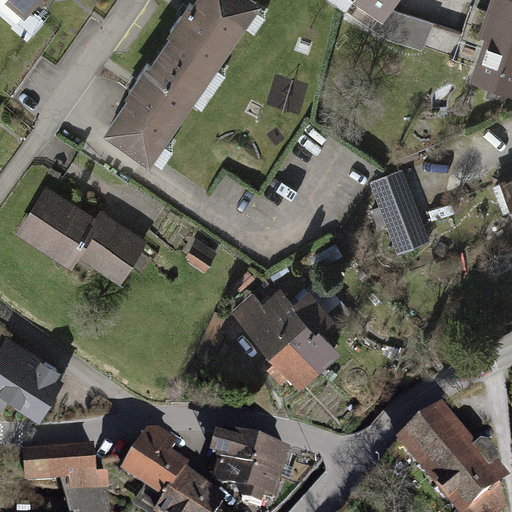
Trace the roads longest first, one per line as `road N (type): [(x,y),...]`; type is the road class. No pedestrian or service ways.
road 1 (residential): [(134,0),(0,192)]
road 2 (residential): [(361,466),(308,438),(233,421),(152,421)]
road 3 (residential): [(0,310),(152,421)]
road 4 (unclassified): [(511,355),(429,401),(361,466)]
road 5 (residential): [(152,421),(80,434),(0,435)]
